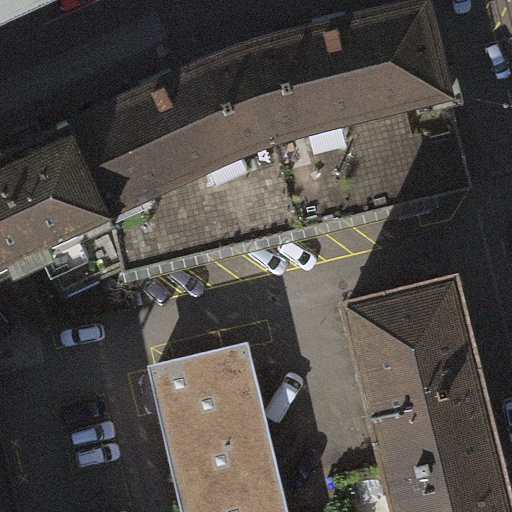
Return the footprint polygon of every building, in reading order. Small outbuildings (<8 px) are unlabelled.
[(0,0),(0,22),(47,0),(0,0)] [(156,78),(69,119),(109,207),(273,134),(437,92),(450,89),(427,0),(406,0),(331,19),(284,30),(241,43),(209,55),(156,78)] [(273,134),(295,228),(448,192),(460,189),(437,92),(273,134)] [(0,150),(0,255),(93,214),(109,207),(69,119),(3,149),(0,150)] [(295,228),(273,134),(109,207),(93,214),(110,274),(127,270),(295,228)] [(397,511),(511,511),(511,469),(464,273),(347,301),(386,463),(397,511)] [(150,365),(184,511),(288,511),(283,487),(248,342),(150,365)]
